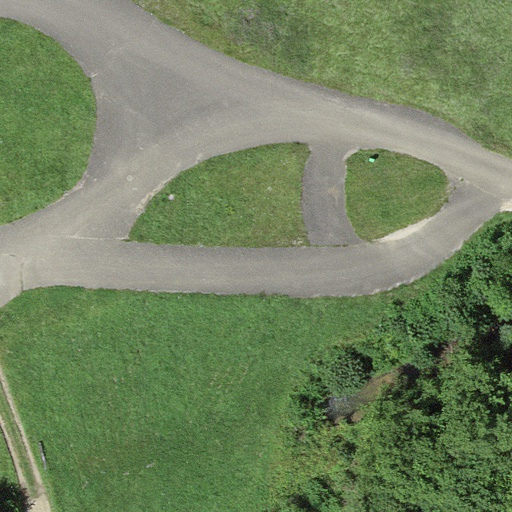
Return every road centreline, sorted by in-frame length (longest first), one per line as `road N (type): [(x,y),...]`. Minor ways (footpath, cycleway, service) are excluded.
road 1 (track): [(0,272),(344,272),(425,246),(485,200),(499,167)]
road 2 (track): [(43,0),(99,28),(153,76),(199,98),(336,115),(511,171)]
road 3 (track): [(0,259),(183,140),(242,114),(291,107)]
road 4 (track): [(336,115),(325,145),(327,187),(344,272)]
road 5 (track): [(129,175),(129,72),(99,28)]
